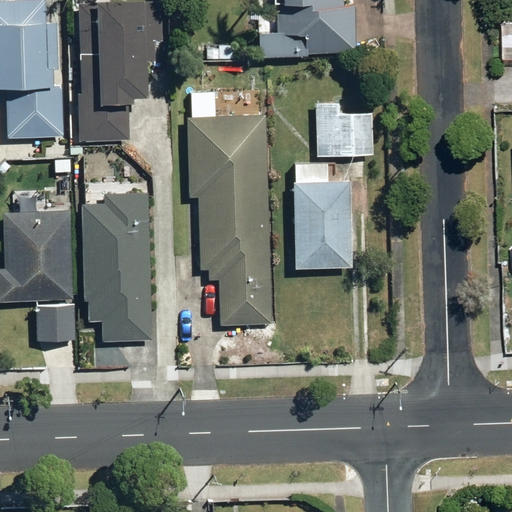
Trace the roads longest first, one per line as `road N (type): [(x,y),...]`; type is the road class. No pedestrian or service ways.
road 1 (residential): [(463,425),(448,0)]
road 2 (secondary): [(0,443),(385,432)]
